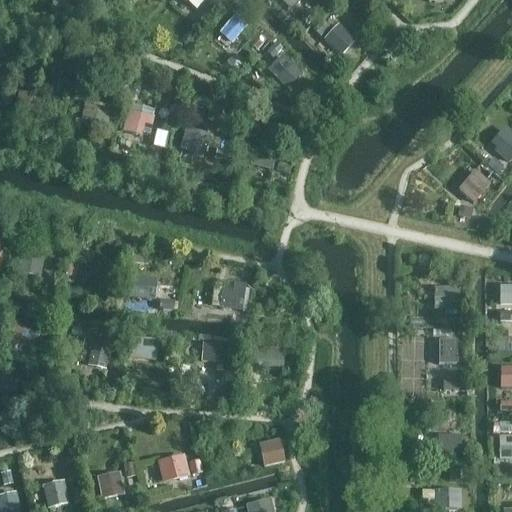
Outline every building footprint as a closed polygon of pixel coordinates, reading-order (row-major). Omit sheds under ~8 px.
[(53,0),(62,8),(69,0),(53,0)] [(172,0),(187,15),(202,0),(172,0)] [(233,43),(248,26),(236,14),(220,31),(233,43)] [(336,22),(321,36),(338,53),(352,39),(336,22)] [(85,104),(82,122),(117,128),(120,109),(85,104)] [(130,114),(124,138),(146,144),(152,120),(130,114)] [(187,127),(181,149),(206,156),(212,134),(187,127)] [(511,146),(494,130),(476,150),(495,168),(511,149),(511,146)] [(251,144),(246,168),(267,172),(272,148),(251,144)] [(475,204),(493,185),(476,169),(458,189),(475,204)] [(470,205),(457,210),(461,221),(474,216),(470,205)] [(44,257),(19,250),(13,270),(38,277),(44,257)] [(131,277),(131,296),(159,296),(158,277),(131,277)] [(511,283),(502,284),(502,304),(511,303),(511,283)] [(454,287),(425,288),(426,324),(455,324),(454,287)] [(203,290),(204,308),(240,307),(240,290),(203,290)] [(113,341),(94,336),(88,362),(107,366),(113,341)] [(458,365),(459,339),(441,339),(440,365),(458,365)] [(275,344),(242,349),(245,370),(278,365),(275,344)] [(511,364),(496,366),(499,398),(511,396),(511,364)] [(458,389),(457,378),(441,380),(443,391),(458,389)] [(448,434),(425,435),(426,453),(448,452),(448,434)] [(511,459),(511,434),(500,435),(501,459),(511,459)] [(260,444),(266,467),(287,462),(281,438),(260,444)] [(147,460),(152,485),(187,477),(181,453),(147,460)] [(202,460),(191,461),(192,475),(204,474),(202,460)] [(133,463),(120,468),(125,480),(138,475),(133,463)] [(122,472),(98,477),(103,500),(126,496),(122,472)] [(42,479),(42,497),(66,497),(65,478),(42,479)] [(463,510),(463,489),(423,490),(424,511),(463,510)] [(0,495),(0,511),(22,511),(19,492),(0,495)] [(511,511),(511,501),(497,502),(497,511),(511,511)] [(236,507),(236,511),(266,511),(266,503),(236,507)]
